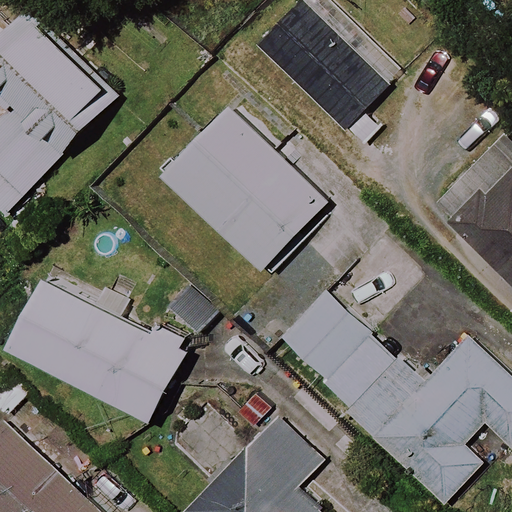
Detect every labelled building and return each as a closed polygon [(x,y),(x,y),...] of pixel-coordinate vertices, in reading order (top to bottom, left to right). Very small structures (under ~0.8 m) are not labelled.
[(396,83),(308,0),(266,43),(353,127),(396,83)] [(127,94),(37,7),(0,44),(0,99),(13,113),(0,126),(0,199),(13,212),(127,94)] [(336,200),(235,106),(173,173),(274,266),(336,200)] [(511,177),(463,225),(511,276),(511,177)] [(195,349),(55,275),(20,343),(160,416),(195,349)] [(427,386),(335,293),(289,338),(451,502),(491,464),(470,442),(492,420),(511,440),(511,370),(478,336),(427,386)] [(329,458),(283,415),(198,507),(203,511),(332,511),(304,486),(329,458)] [(0,511),(109,511),(14,432),(0,449),(0,511)]
